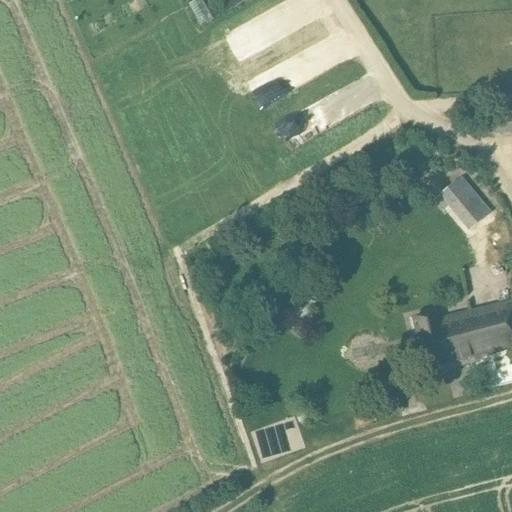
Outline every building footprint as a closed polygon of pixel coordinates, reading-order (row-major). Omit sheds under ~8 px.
[(280,88),(306,80),(302,65),(275,74),(280,88)] [(379,106),(300,143),(312,168),(391,132),(379,106)] [(442,198),(449,207),(469,231),(488,215),(460,182),(450,192),(442,198)] [(414,320),(418,339),(428,376),(511,354),(511,302),(434,321),(433,315),(414,320)] [(397,389),(370,397),(377,421),(404,414),(397,389)]
